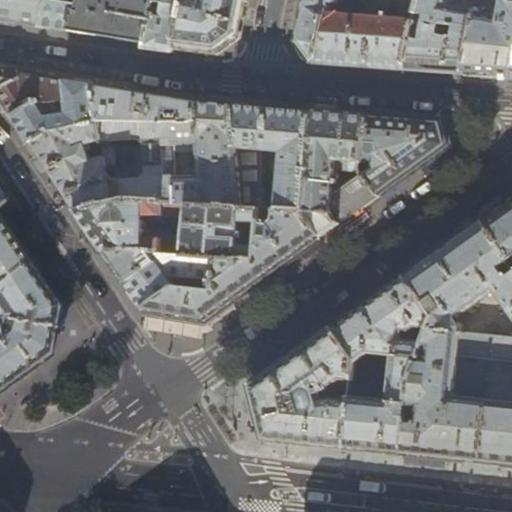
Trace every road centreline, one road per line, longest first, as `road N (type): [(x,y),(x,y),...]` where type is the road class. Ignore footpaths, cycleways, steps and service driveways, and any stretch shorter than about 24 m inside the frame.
road 1 (secondary): [(511,155),(168,390)]
road 2 (tertiary): [(168,390),(0,139)]
road 3 (secondary): [(226,483),(283,479),(511,504)]
road 4 (residential): [(259,83),(0,49)]
road 5 (residential): [(511,99),(259,83)]
road 6 (secondary): [(55,470),(226,483)]
road 7 (secondary): [(168,390),(55,470)]
